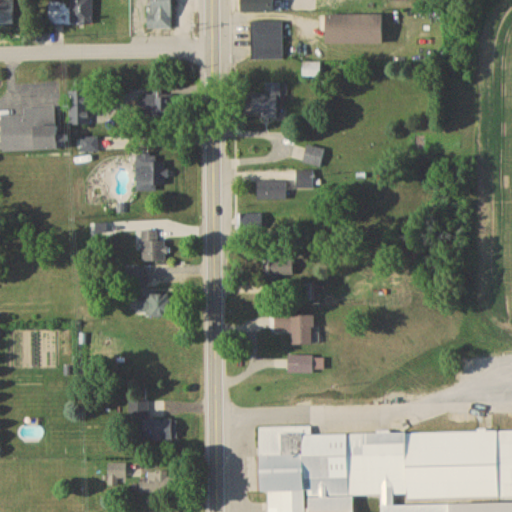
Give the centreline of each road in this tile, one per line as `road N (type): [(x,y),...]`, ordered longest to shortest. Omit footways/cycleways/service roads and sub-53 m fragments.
road 1 (tertiary): [(218,511),(212,0)]
road 2 (residential): [(213,46),(0,53)]
